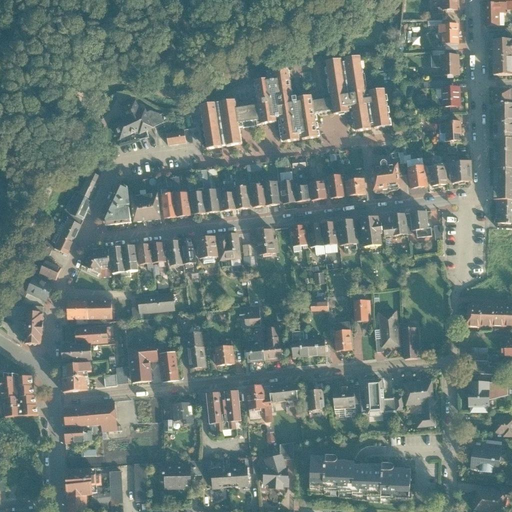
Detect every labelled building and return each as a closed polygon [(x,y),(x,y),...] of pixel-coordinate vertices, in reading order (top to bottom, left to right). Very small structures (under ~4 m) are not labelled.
[(443,0),(443,11),(458,10),(457,0),(443,0)] [(485,3),(486,26),(507,26),(507,10),(511,10),(511,1),(511,2),(506,2),(506,3),(485,3)] [(460,24),(439,25),(439,35),(442,35),(443,45),(461,45),(460,24)] [(511,40),(493,41),(494,63),(511,63),(511,40)] [(432,68),(441,68),(441,77),(460,76),(460,56),(432,57),(432,68)] [(387,129),(382,92),(368,94),(369,96),(366,96),(362,59),(348,61),(348,64),(344,64),(343,61),(327,63),(332,100),(315,102),(314,98),(291,101),(288,74),(271,76),(271,82),(255,84),(258,107),(236,110),(235,102),(201,107),(206,152),(230,149),(231,153),(250,151),(248,136),(240,137),(239,131),(276,126),(279,146),(298,143),(297,138),(301,138),(302,143),(318,141),(315,115),(331,113),(331,117),(344,116),(344,111),(350,111),(353,133),(367,131),(367,128),(371,127),(371,131),(387,129)] [(511,63),(494,63),(494,76),(511,75),(511,63)] [(461,108),(461,88),(443,89),(443,108),(461,108)] [(493,93),(493,103),(494,102),(494,105),(511,105),(511,93),(511,90),(494,91),(494,93),(493,93)] [(135,101),(121,107),(124,115),(125,118),(111,124),(119,141),(136,134),(137,136),(149,131),(154,129),(145,110),(139,112),(135,101)] [(494,105),(494,125),(511,124),(511,105),(494,105)] [(462,142),(462,124),(440,125),(440,134),(446,134),(446,142),(462,142)] [(511,124),(494,125),(494,141),(511,139),(511,124)] [(184,131),(166,134),(168,146),(186,143),(184,131)] [(494,147),(494,170),(511,169),(511,139),(494,141),(494,147)] [(305,159),(293,161),(294,169),(306,168),(305,159)] [(471,162),(451,164),(452,184),(472,182),(471,162)] [(408,163),(399,164),(400,177),(410,176),(409,168),(408,163)] [(371,167),(375,193),(402,190),(400,177),(399,164),(371,167)] [(427,167),(409,168),(410,176),(411,189),(429,187),(427,167)] [(447,167),(432,169),(434,187),(448,185),(447,167)] [(511,169),(494,170),(494,191),(511,191),(511,169)] [(92,202),(101,182),(88,176),(79,197),(92,202)] [(332,199),(344,198),(342,176),(330,177),(332,199)] [(348,197),(366,195),(364,179),(346,181),(348,197)] [(283,206),(297,204),(295,188),(294,180),(281,181),(283,206)] [(265,208),(278,206),(275,183),(263,185),(263,186),(265,208)] [(312,201),(327,200),(325,183),(310,184),(312,201)] [(253,209),(265,208),(263,186),(251,187),(253,209)] [(104,228),(130,225),(127,192),(119,187),(101,222),(104,228)] [(237,211),(250,210),(247,187),(234,188),(235,193),(237,211)] [(295,188),(297,204),(309,203),(308,187),(295,188)] [(207,215),(220,213),(218,191),(204,192),(207,215)] [(193,216),(207,215),(204,192),(191,193),(193,216)] [(177,218),(191,217),(188,193),(175,195),(177,218)] [(237,211),(235,193),(222,195),(224,212),(237,211)] [(163,220),(176,219),(173,195),(161,196),(163,220)] [(83,223),(92,202),(79,197),(70,218),(83,223)] [(146,222),(160,221),(158,197),(144,199),(146,222)] [(132,223),(146,222),(144,199),(130,200),(132,223)] [(511,201),(497,201),(496,224),(498,224),(508,225),(508,227),(511,227),(511,201)] [(433,237),(432,229),(428,230),(426,213),(413,214),(415,232),(417,232),(418,239),(433,237)] [(386,240),(413,236),(410,215),(391,217),(393,226),(385,227),(386,240)] [(361,220),(365,249),(383,246),(379,218),(361,220)] [(73,244),(80,226),(67,221),(60,238),(73,244)] [(359,247),(356,222),(338,224),(341,246),(341,249),(359,247)] [(341,246),(338,224),(323,226),(326,248),(341,246)] [(326,248),(323,226),(307,227),(309,247),(309,249),(326,248)] [(309,247),(307,227),(292,229),(295,248),(309,247)] [(274,231),(252,233),(253,247),(259,247),(260,258),(279,257),(278,241),(275,242),(274,231)] [(220,262),(240,260),(238,235),(218,237),(220,262)] [(73,244),(60,238),(54,251),(68,256),(73,244)] [(217,258),(215,238),(197,240),(199,260),(217,258)] [(196,259),(194,241),(181,243),(183,260),(196,259)] [(184,266),(183,260),(181,243),(166,244),(169,268),(184,266)] [(166,264),(163,245),(151,246),(153,266),(166,264)] [(153,266),(151,246),(137,248),(140,267),(153,266)] [(136,274),(134,249),(122,250),(124,275),(136,274)] [(124,275),(122,250),(109,251),(112,276),(124,275)] [(109,271),(107,251),(87,254),(80,267),(100,276),(102,272),(109,271)] [(63,269),(48,263),(43,274),(58,281),(63,269)] [(324,285),(323,274),(314,275),(316,286),(324,285)] [(38,279),(32,293),(51,302),(58,288),(38,279)] [(176,313),(175,295),(140,298),(141,316),(176,313)] [(113,320),(112,302),(67,303),(68,322),(113,320)] [(371,303),(354,304),(356,324),(369,324),(369,312),(372,312),(371,303)] [(328,304),(311,304),(311,313),(329,312),(328,304)] [(511,326),(511,306),(468,306),(467,327),(511,326)] [(259,310),(240,311),(240,320),(248,319),(248,327),(260,326),(259,310)] [(22,314),(23,347),(42,347),(41,314),(22,314)] [(402,348),(399,314),(379,315),(381,340),(382,349),(402,348)] [(335,325),(337,353),(353,352),(351,324),(335,325)] [(108,344),(107,327),(75,330),(76,346),(108,344)] [(265,348),(266,364),(284,362),(283,349),(282,349),(281,330),(268,331),(269,348),(265,348)] [(420,330),(403,330),(405,362),(418,361),(418,351),(421,351),(420,330)] [(187,331),(181,331),(182,354),(190,353),(192,373),(206,372),(202,335),(187,336),(187,331)] [(295,359),(310,358),(309,342),(305,342),(305,333),(293,334),(295,359)] [(511,338),(503,339),(503,355),(511,355),(511,338)] [(309,342),(310,358),(327,356),(326,341),(309,342)] [(129,346),(131,386),(152,384),(150,364),(158,364),(157,345),(129,346)] [(61,364),(90,362),(89,347),(59,349),(61,364)] [(247,365),(266,364),(265,348),(246,349),(247,365)] [(235,367),(234,349),(214,350),(216,368),(235,367)] [(178,382),(176,355),(161,356),(163,383),(178,382)] [(61,368),(62,382),(84,380),(83,375),(91,374),(91,366),(61,368)] [(128,386),(127,369),(116,370),(116,376),(104,377),(105,387),(128,386)] [(4,379),(0,379),(0,384),(0,385),(1,390),(2,395),(2,400),(3,400),(3,405),(4,405),(4,409),(4,410),(5,410),(5,415),(5,414),(6,418),(9,418),(37,416),(38,416),(38,411),(37,411),(37,406),(36,406),(36,402),(35,397),(34,392),(34,387),(33,387),(33,382),(32,382),(32,378),(19,378),(19,376),(9,374),(4,376),(4,379)] [(62,382),(63,395),(87,393),(86,380),(84,380),(62,382)] [(366,401),(361,401),(361,405),(362,416),(396,414),(395,400),(385,400),(384,381),(365,382),(366,401)] [(433,382),(404,385),(406,408),(423,407),(424,416),(423,417),(424,430),(437,429),(433,382)] [(298,384),(270,387),(271,405),(300,402),(298,384)] [(488,414),(488,384),(466,384),(466,414),(488,414)] [(340,386),(333,387),(334,397),(335,408),(335,411),(356,410),(356,405),(355,389),(340,390),(340,386)] [(264,387),(246,388),(249,412),(266,411),(265,405),(264,387)] [(324,392),(306,393),(308,414),(325,413),(324,392)] [(220,394),(206,395),(209,427),(215,427),(216,433),(236,432),(236,425),(241,425),(238,393),(225,394),(226,404),(220,405),(220,394)] [(86,429),(101,428),(101,433),(117,433),(115,405),(85,407),(85,410),(86,429)] [(192,405),(172,407),(174,427),(193,425),(192,405)] [(85,410),(65,411),(66,430),(83,429),(86,429),(85,410)] [(511,420),(494,421),(494,436),(503,436),(503,439),(511,439),(511,420)] [(172,422),(164,422),(165,434),(173,433),(172,422)] [(83,429),(66,430),(67,444),(73,444),(73,440),(84,440),(83,429)] [(274,433),(267,434),(268,444),(276,443),(274,433)] [(280,447),(280,454),(283,462),(294,461),(293,445),(280,447)] [(497,473),(499,450),(472,447),(469,471),(497,473)] [(280,454),(264,461),(266,467),(264,467),(264,489),(269,489),(269,492),(284,492),(284,490),(289,490),(289,468),(286,468),(283,462),(280,454)] [(399,496),(410,497),(410,472),(405,472),(405,469),(395,469),(394,468),(354,467),(354,464),(348,463),(348,462),(338,462),(337,459),(336,458),(334,457),(326,457),(326,460),(311,459),(311,487),(339,489),(339,492),(349,492),(349,489),(354,489),(354,492),(361,492),(361,494),(370,495),(370,493),(382,494),(382,499),(399,500),(399,496)] [(257,475),(256,459),(249,459),(250,475),(257,475)] [(189,463),(189,466),(190,477),(202,477),(201,463),(189,463)] [(211,463),(201,463),(202,477),(202,480),(209,479),(209,467),(211,467),(211,463)] [(134,466),(135,504),(147,504),(146,466),(134,466)] [(163,467),(164,492),(190,491),(190,477),(189,466),(182,466),(182,468),(175,468),(175,467),(163,467)] [(248,469),(230,470),(231,490),(238,489),(238,490),(249,490),(248,469)] [(66,471),(67,498),(86,497),(91,497),(95,497),(95,488),(101,488),(101,475),(95,476),(95,471),(91,471),(91,470),(66,471)] [(230,470),(213,471),(214,492),(223,492),(223,490),(231,490),(230,470)] [(122,506),(121,474),(110,474),(111,496),(111,504),(111,507),(122,506)] [(478,491),(475,511),(477,511),(502,511),(505,495),(478,491)] [(111,496),(95,497),(91,497),(91,505),(111,504),(111,496)] [(86,511),(86,497),(67,498),(67,511),(86,511)]
